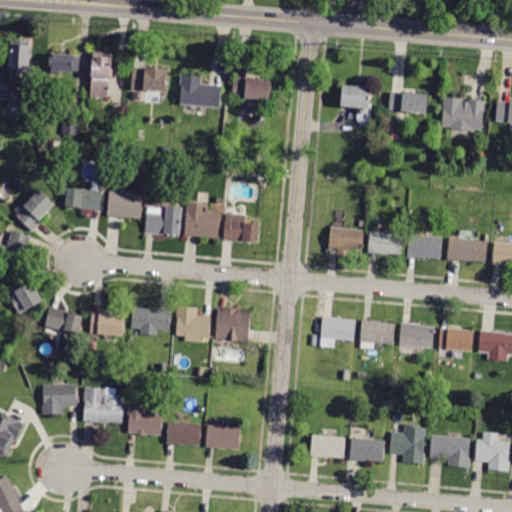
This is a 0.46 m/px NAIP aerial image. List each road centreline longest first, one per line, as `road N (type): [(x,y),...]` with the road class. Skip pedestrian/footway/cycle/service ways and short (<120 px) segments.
road 1 (residential): [(270,511),(313,23)]
road 2 (tertiary): [(511,40),(37,0)]
road 3 (residential): [(511,506),(63,468)]
road 4 (residential): [(511,299),(76,261)]
